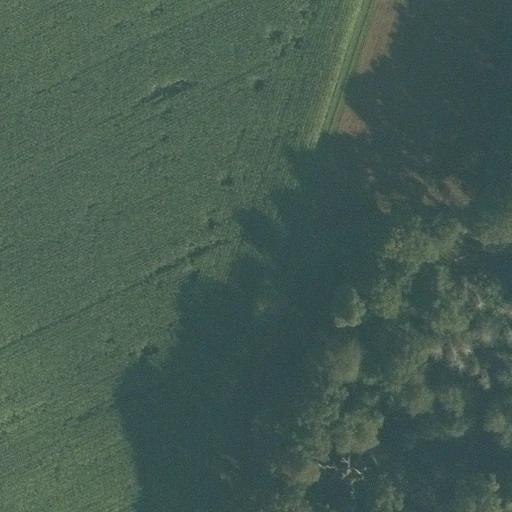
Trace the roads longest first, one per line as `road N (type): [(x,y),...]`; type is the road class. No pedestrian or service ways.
road 1 (track): [(231,511),(226,437),(309,219),(376,0)]
road 2 (track): [(309,219),(511,214)]
